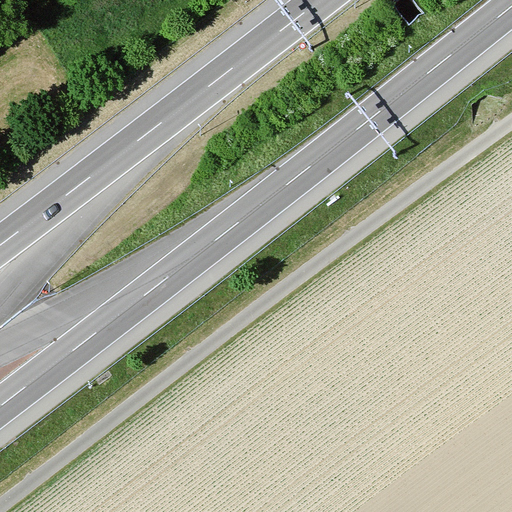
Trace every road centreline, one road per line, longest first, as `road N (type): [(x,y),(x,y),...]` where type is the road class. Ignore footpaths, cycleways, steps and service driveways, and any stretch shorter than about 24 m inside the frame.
road 1 (motorway): [(0,406),(511,6)]
road 2 (track): [(0,507),(511,121)]
road 3 (motorway): [(320,0),(0,245)]
